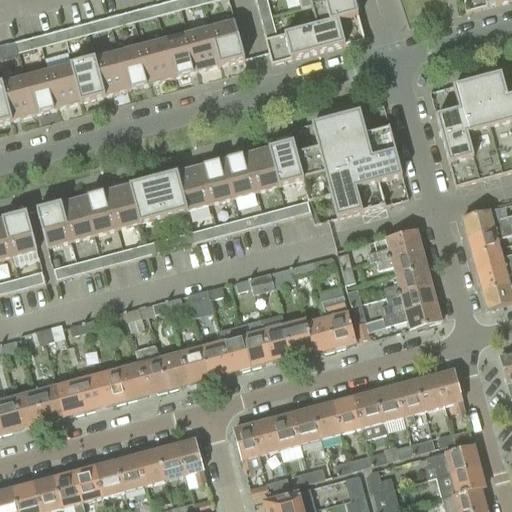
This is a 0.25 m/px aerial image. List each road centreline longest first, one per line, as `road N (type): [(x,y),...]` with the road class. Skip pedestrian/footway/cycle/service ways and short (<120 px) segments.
road 1 (residential): [(0,172),(392,67)]
road 2 (residential): [(467,342),(392,67)]
road 3 (residential): [(467,342),(205,413)]
road 4 (residential): [(205,413),(0,468)]
road 5 (residential): [(509,511),(467,370),(467,342)]
road 6 (residential): [(392,67),(511,33)]
